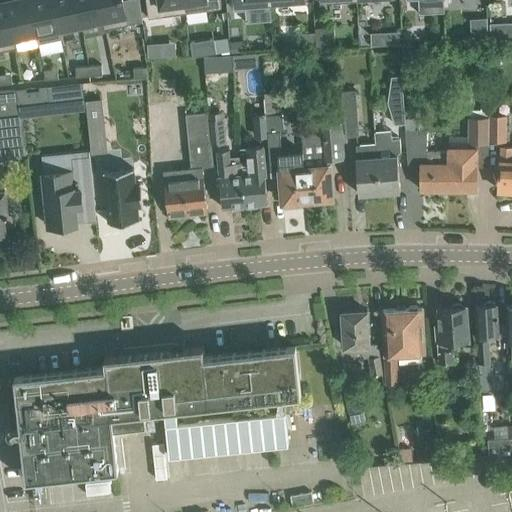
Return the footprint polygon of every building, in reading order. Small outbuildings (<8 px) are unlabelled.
[(6,0),(5,0),(0,1),(0,51),(17,47),(15,38),(6,0)] [(36,34),(37,33),(29,0),(6,0),(15,38),(36,34)] [(61,34),(60,34),(53,0),(29,0),(37,33),(36,34),(38,43),(62,38),(61,34)] [(82,24),(76,0),(53,0),(60,34),(61,34),(83,29),(82,24)] [(103,20),(104,19),(99,0),(76,0),(82,24),(103,20)] [(138,0),(125,0),(124,0),(123,0),(99,0),(104,19),(103,20),(105,29),(129,24),(138,22),(143,21),(138,0)] [(183,0),(146,0),(149,18),(185,12),(183,0)] [(183,0),(185,12),(222,7),(220,0),(183,0)] [(232,0),(234,8),(270,5),(269,0),(232,0)] [(401,31),(387,32),(388,45),(402,44),(401,31)] [(228,37),(214,39),(216,53),(230,51),(228,37)] [(161,42),(147,43),(148,58),(162,57),(161,42)] [(419,45),(402,46),(402,61),(419,61),(419,45)] [(102,64),(89,65),(90,75),(103,74),(102,64)] [(90,75),(89,65),(76,66),(77,76),(90,75)] [(146,66),(133,67),(134,77),(147,76),(146,66)] [(58,68),(45,69),(46,79),(59,78),(58,68)] [(11,73),(0,74),(0,84),(13,83),(11,73)] [(402,75),(393,76),(389,103),(395,123),(405,123),(405,114),(402,75)] [(39,90),(33,90),(35,103),(50,102),(48,85),(39,86),(39,90)] [(26,87),(16,89),(19,105),(35,103),(33,90),(27,91),(26,87)] [(0,116),(20,114),(19,105),(16,89),(0,90),(0,116)] [(346,136),(360,135),(356,89),(342,90),(346,136)] [(102,98),(86,100),(90,136),(106,134),(102,98)] [(489,117),(489,114),(490,103),(481,102),(481,110),(471,110),(471,116),(469,116),(468,143),(489,143),(489,141),(489,117)] [(209,112),(212,144),(227,142),(223,110),(209,112)] [(214,162),(212,144),(209,112),(187,113),(192,168),(184,169),(189,213),(208,211),(203,163),(214,162)] [(266,114),(254,115),(256,137),(267,136),(268,136),(267,130),(266,114)] [(507,115),(489,114),(489,117),(489,141),(507,141),(507,115)] [(325,133),(302,134),(304,153),(305,167),(308,199),(317,198),(317,202),(333,201),(331,181),(330,165),(328,165),(328,158),(339,157),(337,137),(341,137),(340,124),(324,125),(325,133)] [(268,136),(267,136),(270,163),(270,171),(280,170),(281,174),(281,175),(283,205),(299,203),(299,200),(308,199),(305,167),(304,153),(282,155),(280,129),(267,130),(268,136)] [(376,143),(380,192),(401,190),(399,170),(398,154),(399,154),(402,151),(401,138),(392,138),(391,129),(375,131),(376,143)] [(425,129),(406,129),(406,132),(408,147),(408,167),(409,167),(409,158),(419,158),(419,167),(421,167),(421,189),(449,189),(449,163),(447,163),(448,151),(427,151),(428,129),(425,129)] [(359,194),(380,192),(376,143),(356,144),(357,158),(356,158),(359,194)] [(448,151),(447,163),(449,163),(449,189),(478,189),(478,167),(478,145),(448,145),(448,151)] [(247,160),(241,160),(243,174),(245,205),(268,203),(266,183),(263,146),(252,147),(246,148),(247,160)] [(500,170),(499,190),(511,190),(511,160),(511,161),(511,156),(511,146),(502,146),(500,170)] [(229,149),(218,150),(221,187),(223,207),(245,205),(243,174),(241,160),(241,156),(230,157),(229,149)] [(44,177),(40,177),(41,192),(46,192),(50,226),(52,226),(53,230),(65,229),(65,225),(77,224),(76,218),(96,216),(90,151),(88,151),(89,155),(72,157),(73,170),(44,173),(44,177)] [(134,167),(104,171),(110,223),(140,219),(138,206),(144,205),(141,181),(136,182),(134,167)] [(169,215),(189,213),(184,169),(164,171),(169,215)] [(5,192),(4,188),(0,188),(0,233),(5,233),(5,228),(10,228),(11,228),(13,227),(14,226),(15,225),(16,224),(16,223),(17,222),(17,221),(17,220),(16,218),(15,216),(14,215),(12,214),(11,213),(9,213),(7,213),(5,192)] [(497,303),(475,304),(476,324),(477,336),(479,336),(483,391),(493,390),(494,390),(493,367),(491,367),(491,362),(489,336),(499,335),(498,323),(497,303)] [(470,340),(468,325),(467,305),(439,307),(440,324),(436,325),(439,363),(455,361),(454,341),(470,340)] [(423,307),(383,309),(384,329),(385,351),(385,355),(399,355),(425,354),(425,341),(424,327),(423,307)] [(369,345),(369,330),(368,310),(343,311),(345,346),(368,345),(370,357),(368,357),(371,376),(383,373),(378,343),(369,345)] [(177,409),(301,395),(296,345),(205,355),(204,346),(105,357),(106,366),(15,376),(20,426),(26,480),(119,469),(114,427),(147,424),(145,412),(165,410),(167,410),(177,409)] [(399,366),(385,366),(385,382),(396,382),(400,382),(399,366)] [(362,395),(358,375),(341,378),(348,412),(371,407),(368,393),(362,395)] [(483,423),(481,409),(481,399),(471,400),(473,423),(483,423)] [(167,410),(165,410),(170,456),(289,444),(286,412),(178,424),(177,409),(167,410)] [(489,459),(511,457),(511,434),(487,436),(489,459)] [(164,442),(153,443),(157,478),(168,477),(164,442)] [(363,453),(364,464),(378,463),(378,458),(376,458),(376,451),(363,453)] [(402,452),(403,461),(414,460),(413,451),(402,452)] [(110,480),(86,482),(87,494),(111,491),(110,480)] [(312,492),(291,495),(293,506),(314,502),(312,492)]
